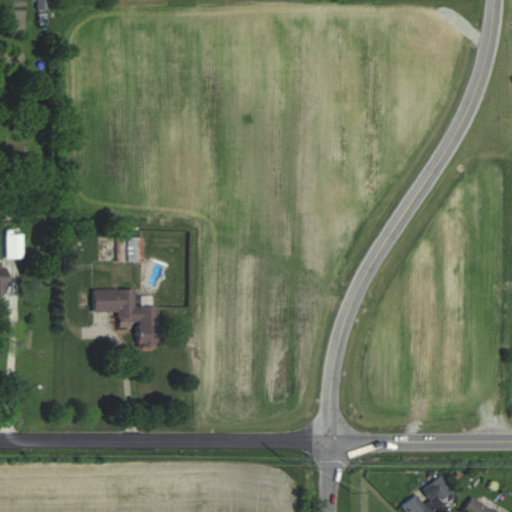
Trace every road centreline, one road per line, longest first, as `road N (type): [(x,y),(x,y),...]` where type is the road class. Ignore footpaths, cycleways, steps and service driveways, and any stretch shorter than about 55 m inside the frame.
road 1 (tertiary): [(511,440),(0,439)]
road 2 (tertiary): [(327,440),(344,317),(456,133),(488,49)]
